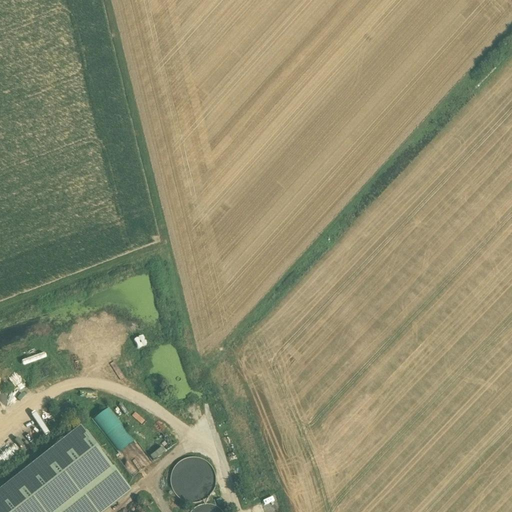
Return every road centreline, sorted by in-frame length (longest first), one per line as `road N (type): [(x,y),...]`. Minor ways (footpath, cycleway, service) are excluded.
road 1 (track): [(108,0),(238,511)]
road 2 (track): [(511,39),(195,367)]
